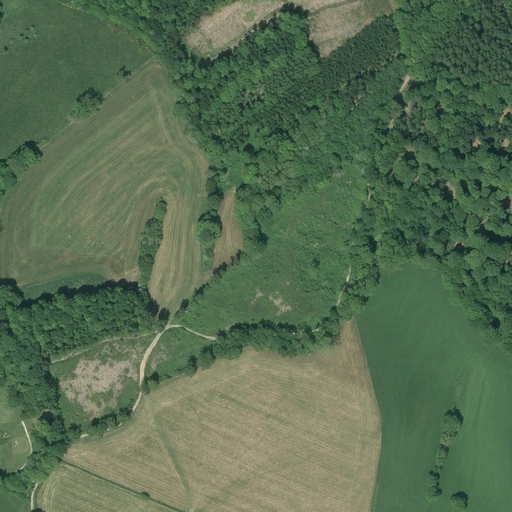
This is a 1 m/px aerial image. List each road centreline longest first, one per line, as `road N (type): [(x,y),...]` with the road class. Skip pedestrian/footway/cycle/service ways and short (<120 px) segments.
road 1 (track): [(49,448),(124,422),(137,403),(143,361),(165,329),(211,340),(245,329),(308,332),(325,320),(348,281),(368,203),(367,161),(455,0)]
road 2 (track): [(1,383),(108,341),(161,333)]
road 3 (track): [(219,177),(202,219),(196,284),(165,329)]
road 4 (track): [(388,113),(411,140),(511,186)]
